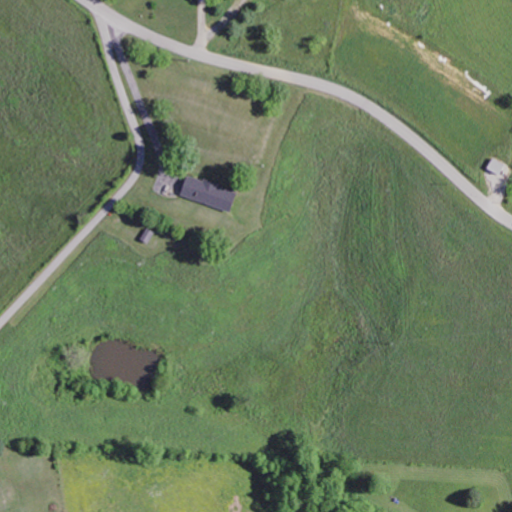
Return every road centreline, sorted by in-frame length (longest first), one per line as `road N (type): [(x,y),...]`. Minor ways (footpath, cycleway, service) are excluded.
road 1 (residential): [(511,220),(355,96),(181,47),(91,0)]
road 2 (residential): [(99,5),(141,160),(114,204),(0,325)]
